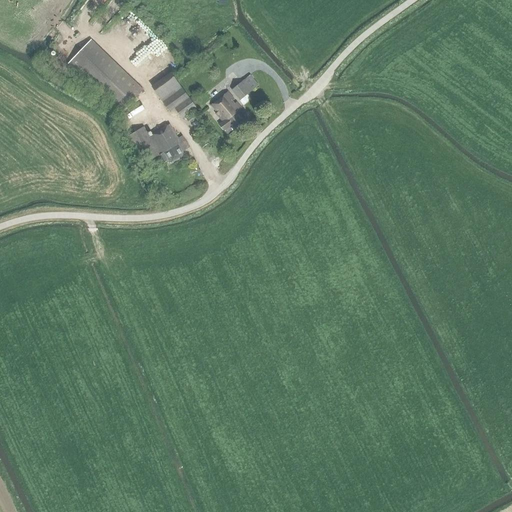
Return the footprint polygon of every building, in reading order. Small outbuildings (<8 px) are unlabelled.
[(120,114),(143,90),(90,40),(68,64),(120,114)] [(231,90),(239,101),(258,86),(250,75),(231,90)] [(169,112),(174,108),(182,119),(195,108),(189,98),(177,82),(157,96),(169,112)] [(234,130),(245,121),(238,113),(242,109),(236,102),(234,104),(231,101),(233,99),(227,92),(210,106),(216,113),(215,114),(222,122),(218,125),(224,131),(225,130),(226,131),(229,128),(228,127),(230,126),(234,130)] [(170,163),(184,155),(182,152),(189,148),(182,136),(178,138),(169,124),(149,137),(143,127),(127,137),(143,164),(158,155),(163,163),(168,160),(170,163)]
